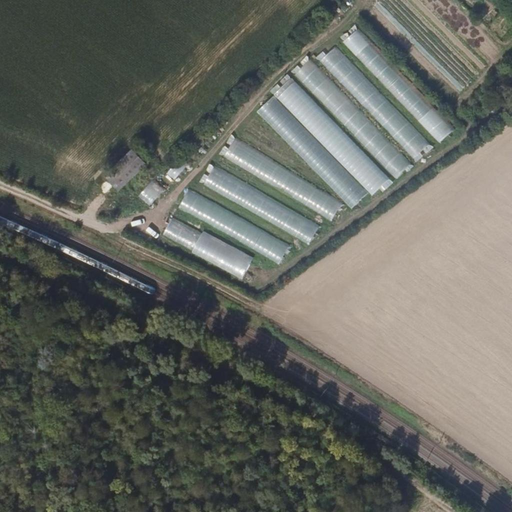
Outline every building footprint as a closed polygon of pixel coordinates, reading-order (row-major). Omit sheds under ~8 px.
[(342,42),(440,143),(454,129),(357,28),(342,42)] [(417,162),(433,147),(333,43),(317,58),(417,162)] [(396,178),(411,164),(311,59),(296,73),(396,178)] [(393,182),(289,74),(271,91),(375,199),(393,182)] [(345,199),(233,140),(223,159),(335,218),(345,199)] [(148,163),(133,148),(105,175),(119,190),(148,163)] [(209,166),(200,183),(312,240),(321,223),(209,166)] [(139,195),(150,205),(165,189),(154,179),(139,195)] [(188,190),(179,208),(285,263),(295,245),(188,190)] [(164,234),(217,257),(224,242),(171,219),(164,234)]
